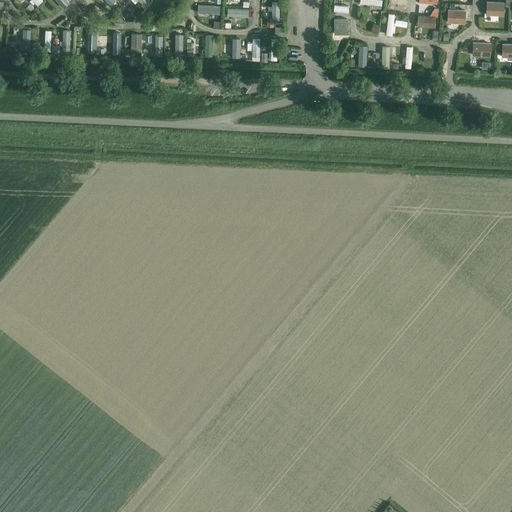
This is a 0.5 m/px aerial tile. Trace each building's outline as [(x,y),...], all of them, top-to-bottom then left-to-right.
[(503,3),(486,3),(486,10),(491,10),(491,15),(503,16),(503,3)] [(96,5),(92,11),(96,14),(100,9),(96,5)] [(388,29),(395,29),(397,8),(390,7),(388,29)] [(122,9),(116,15),(120,19),(122,18),(126,14),(122,9)] [(465,10),(447,9),(447,23),(465,24),(465,10)] [(435,18),(417,16),(417,23),(422,23),(422,26),(434,27),(435,18)] [(345,22),(331,22),(332,41),(347,40),(345,22)] [(78,39),(86,39),(86,31),(98,31),(98,24),(78,24),(78,39)] [(154,27),(145,27),(146,36),(154,36),(154,27)] [(134,28),(133,42),(141,43),(142,28),(134,28)] [(287,28),(275,28),(274,37),(278,37),(287,37),(287,28)] [(249,41),(255,41),(254,53),(261,54),(262,34),(250,34),(249,41)] [(490,44),(473,43),(472,51),(477,51),(477,56),(489,56),(490,44)] [(506,57),(511,57),(511,44),(502,44),(502,52),(506,52),(506,57)] [(333,49),(331,54),(338,57),(340,52),(333,49)]
